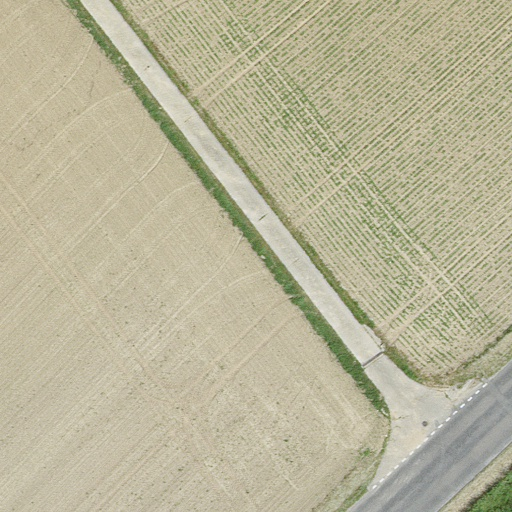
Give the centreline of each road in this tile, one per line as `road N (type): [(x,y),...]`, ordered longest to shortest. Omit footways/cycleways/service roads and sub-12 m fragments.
road 1 (track): [(82,0),(441,464)]
road 2 (tertiary): [(511,398),(389,511)]
